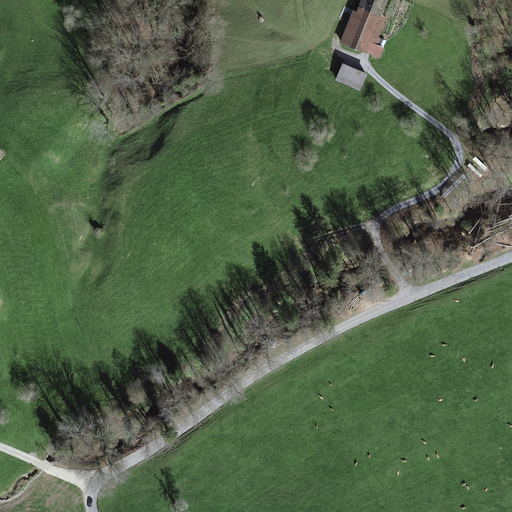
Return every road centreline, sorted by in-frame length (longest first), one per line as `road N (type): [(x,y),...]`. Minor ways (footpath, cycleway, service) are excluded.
road 1 (unclassified): [(511,255),(409,293),(294,352),(106,475),(91,488),(91,511)]
road 2 (track): [(409,293),(372,236),(374,223),(474,165),(475,151),(342,53)]
